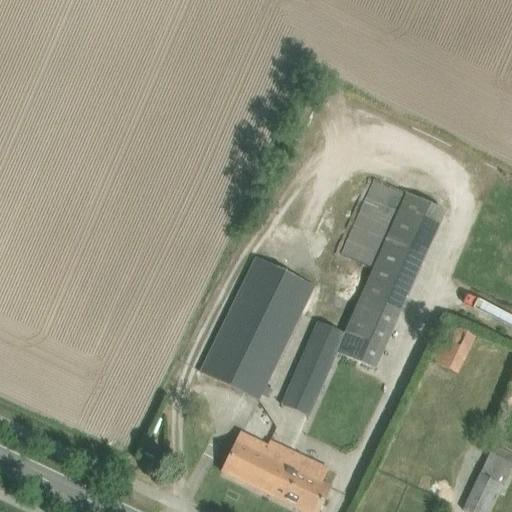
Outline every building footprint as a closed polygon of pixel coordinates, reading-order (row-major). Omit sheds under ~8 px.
[(372,268),(365,284),(344,334),(317,323),(281,405),(309,418),(337,353),(373,371),(444,211),(373,180),(340,254),(372,268)] [(213,353),(203,373),(205,373),(221,382),(260,401),(269,383),(317,289),(261,260),(213,353)] [(432,363),(458,375),(476,337),(451,325),(432,363)] [(223,472),(269,495),(289,454),(268,444),(267,446),(242,434),(223,472)] [(511,470),(511,454),(495,446),(463,510),(466,511),(486,511),(500,485),(504,487),(511,470)] [(289,454),(269,495),(304,511),(317,511),(330,487),(322,483),(327,473),(289,454)]
